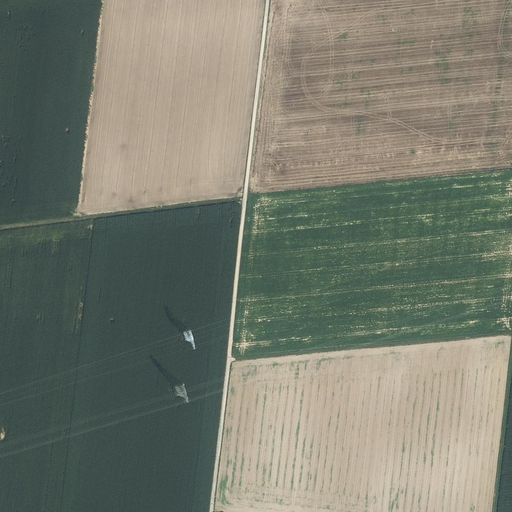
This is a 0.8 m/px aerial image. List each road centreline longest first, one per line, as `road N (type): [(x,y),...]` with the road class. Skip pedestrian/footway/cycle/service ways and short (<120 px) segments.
road 1 (track): [(211,511),(242,201),(0,229)]
road 2 (track): [(511,334),(228,356)]
road 3 (track): [(266,0),(242,201)]
road 4 (track): [(493,511),(511,342)]
